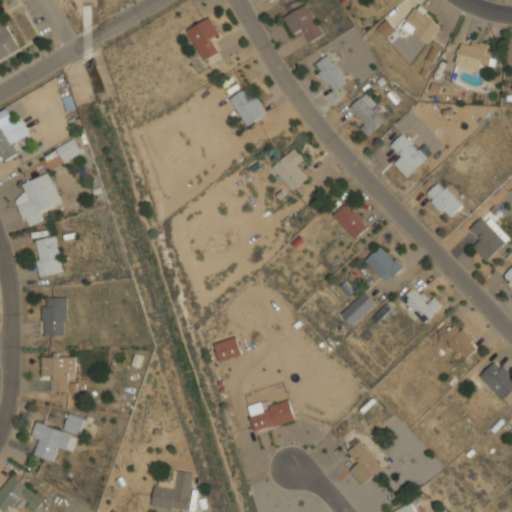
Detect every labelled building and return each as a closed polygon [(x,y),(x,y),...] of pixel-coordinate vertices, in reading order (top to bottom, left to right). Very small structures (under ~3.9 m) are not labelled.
[(283,17),(295,37),(303,32),(309,42),(324,34),(307,4),(283,17)] [(427,44),(441,25),(415,6),(401,26),(427,44)] [(187,28),(202,60),(220,52),(214,40),(221,37),(212,17),(187,28)] [(0,61),(21,51),(6,19),(0,21),(0,61)] [(379,26),(383,36),(394,30),(390,21),(379,26)] [(481,62),(493,65),(497,47),(461,38),(455,64),(480,69),(481,62)] [(312,65),(332,92),(349,80),(329,53),(312,65)] [(247,126),(268,113),(249,85),(229,99),(247,126)] [(368,136),(383,121),(374,112),(380,107),(366,92),(349,109),(364,124),(360,128),(368,136)] [(0,154),(3,160),(18,154),(6,126),(0,128),(0,154)] [(389,146),(397,155),(391,161),(407,178),(427,159),(402,133),(389,146)] [(56,148),(64,162),(83,152),(74,138),(56,148)] [(272,168),(293,191),(308,178),(300,169),(307,162),(294,148),(272,168)] [(15,199),(25,228),(47,220),(42,208),(61,201),(50,172),(18,184),(23,196),(15,199)] [(463,204),(439,181),(424,196),(448,219),(463,204)] [(369,226),(346,202),(332,215),(355,239),(369,226)] [(487,261),(507,242),(481,216),(468,229),(477,238),(471,244),(487,261)] [(32,240),(40,277),(64,272),(56,235),(32,240)] [(365,260),(387,283),(405,266),(383,243),(365,260)] [(511,267),(502,278),(511,287),(511,267)] [(402,297),(421,323),(442,308),(435,298),(425,304),(414,289),(402,297)] [(353,326),(377,302),(365,290),(341,314),(353,326)] [(67,297),(42,297),(42,335),(67,335),(67,297)] [(479,346),(455,322),(441,336),(465,361),(479,346)] [(220,362),(242,355),(236,336),(214,344),(220,362)] [(51,391),(68,392),(68,375),(76,375),(76,355),(41,355),(41,377),(51,377),(51,391)] [(479,376),(502,400),(511,390),(511,375),(496,359),(479,376)] [(248,405),(254,431),(295,421),(290,401),(267,407),(265,401),(248,405)] [(64,430),(80,433),(84,417),(68,414),(64,430)] [(35,456),(55,462),(58,451),(72,455),(78,434),(35,423),(30,441),(39,443),(35,456)] [(349,467),(361,484),(383,469),(363,440),(347,451),(355,463),(349,467)] [(173,482),(154,480),(152,506),(189,510),(193,471),(174,469),(173,482)] [(0,489),(0,507),(5,511),(7,511),(19,498),(35,510),(44,499),(13,474),(0,489)] [(393,511),(416,511),(412,502),(393,511)]
